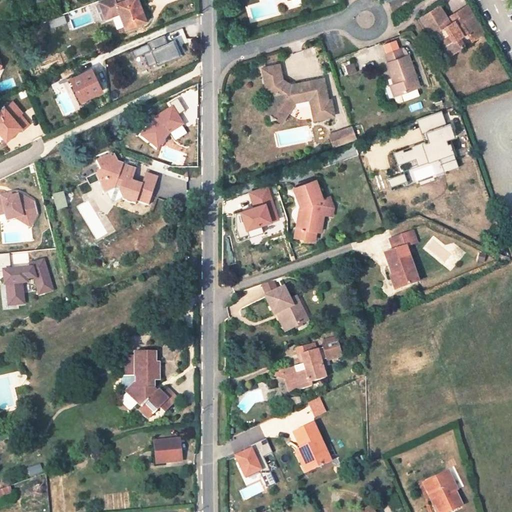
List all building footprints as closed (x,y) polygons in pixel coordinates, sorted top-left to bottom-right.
[(145,21),(137,0),(129,0),(117,4),(116,0),(99,0),(103,11),(110,8),(112,14),(120,11),(126,27),(145,21)] [(468,6),(451,16),(454,21),(450,24),(453,30),(475,17),(468,6)] [(110,8),(103,11),(105,17),(112,14),(110,8)] [(427,26),(426,27),(430,33),(434,30),(447,51),(483,28),(482,27),(481,26),(481,25),(480,24),(480,23),(475,17),(453,30),(450,24),(439,8),(422,18),(427,26)] [(434,30),(430,33),(437,45),(443,54),(447,51),(434,30)] [(145,53),(148,66),(181,59),(177,41),(168,43),(166,37),(148,41),(151,52),(145,53)] [(401,49),(386,54),(389,62),(387,63),(392,77),(398,76),(400,82),(391,85),(394,95),(419,87),(408,55),(404,57),(401,49)] [(355,62),(342,64),(344,74),(356,72),(355,62)] [(278,67),(264,69),(266,84),(276,93),(274,97),(265,112),(268,113),(271,120),(279,119),(282,120),(295,102),(310,100),(315,120),(333,116),(330,102),(327,102),(322,80),(296,86),(297,90),(292,91),(291,87),(280,81),(278,67)] [(102,90),(93,70),(75,77),(74,75),(67,78),(80,106),(89,102),(87,98),(89,97),(100,91),(102,90)] [(266,84),(267,90),(274,97),(276,93),(266,84)] [(89,97),(91,101),(102,95),(100,91),(89,97)] [(13,118),(5,109),(0,113),(0,132),(7,140),(22,127),(24,130),(30,125),(19,113),(13,118)] [(444,110),(416,117),(423,142),(393,150),(399,170),(440,159),(444,171),(460,166),(452,137),(457,136),(452,121),(447,122),(444,110)] [(330,137),(334,149),(356,141),(352,129),(330,137)] [(119,163),(114,153),(98,162),(102,170),(97,172),(97,177),(105,195),(107,193),(115,190),(116,186),(121,188),(120,191),(123,198),(124,200),(136,203),(137,201),(149,204),(153,192),(141,188),(143,184),(133,181),(136,170),(123,165),(123,164),(119,163)] [(141,188),(153,192),(158,177),(146,173),(143,184),(141,188)] [(322,200),(315,181),(294,189),(301,208),(304,207),(300,230),(305,231),(304,239),(315,241),(316,231),(320,232),(323,214),(319,202),(322,200)] [(270,185),(249,189),(253,206),(239,210),(242,225),(239,226),(241,236),(264,231),(263,224),(274,222),(269,200),(273,199),(270,185)] [(112,203),(123,198),(120,191),(121,188),(116,186),(115,190),(107,193),(112,203)] [(56,209),(68,207),(65,191),(53,193),(56,209)] [(36,221),(33,193),(0,195),(0,216),(7,215),(8,223),(36,221)] [(301,208),(296,229),(300,230),(304,207),(301,208)] [(295,238),(304,239),(305,231),(300,230),(296,229),(295,238)] [(417,282),(405,248),(416,244),(412,233),(389,241),(393,252),(385,255),(393,276),(398,275),(402,288),(417,282)] [(0,270),(4,270),(8,306),(26,304),(24,282),(36,281),(37,293),(52,292),(49,262),(11,265),(10,253),(0,253),(0,270)] [(396,290),(402,288),(398,275),(393,276),(391,277),(396,290)] [(289,300),(283,288),(265,297),(273,316),(276,314),(280,313),(289,331),(308,321),(295,298),(289,300)] [(285,332),(289,331),(280,313),(276,314),(285,332)] [(322,367),(320,362),(327,359),(343,354),(337,336),(324,341),(323,344),(323,347),(310,351),(301,354),(305,364),(300,365),(283,370),(290,393),(311,386),(310,382),(325,377),(322,367)] [(309,346),(296,350),(300,365),(305,364),(301,354),(310,351),(309,346)] [(155,352),(135,352),(135,356),(127,356),(122,376),(126,377),(126,392),(142,407),(144,405),(154,414),(160,408),(165,413),(174,404),(159,390),(157,392),(155,389),(155,380),(160,380),(160,366),(156,366),(156,363),(155,352)] [(163,394),(174,404),(179,398),(168,389),(163,394)] [(312,402),(318,413),(328,409),(323,397),(312,402)] [(148,420),(154,414),(144,405),(142,407),(139,411),(148,420)] [(330,461),(313,425),(294,433),(301,449),(296,451),(306,473),(330,461)] [(179,441),(156,443),(158,457),(171,456),(172,461),(181,460),(179,441)] [(42,471),(40,465),(29,469),(32,475),(42,471)] [(448,472),(429,481),(437,499),(432,502),(436,511),(449,511),(461,506),(454,491),(456,491),(448,472)] [(423,484),(432,502),(437,499),(429,481),(423,484)] [(0,489),(0,498),(13,493),(10,486),(0,489)]
